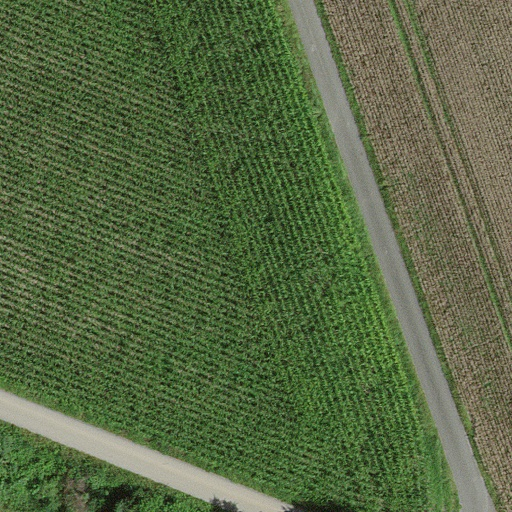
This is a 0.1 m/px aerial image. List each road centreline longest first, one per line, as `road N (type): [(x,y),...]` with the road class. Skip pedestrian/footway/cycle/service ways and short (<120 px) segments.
road 1 (unclassified): [(304,0),(480,511)]
road 2 (unclassified): [(273,511),(0,405)]
